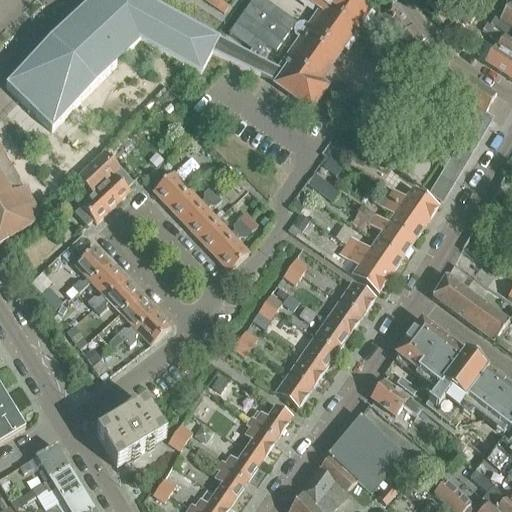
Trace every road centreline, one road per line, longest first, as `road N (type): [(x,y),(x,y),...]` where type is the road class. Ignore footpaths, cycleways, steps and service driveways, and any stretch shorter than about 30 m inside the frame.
road 1 (residential): [(227,303),(139,209),(110,236),(196,326)]
road 2 (residential): [(267,511),(407,298)]
road 3 (residential): [(407,298),(511,129)]
road 4 (residential): [(314,158),(227,303)]
road 5 (residential): [(196,326),(67,429)]
road 6 (residential): [(511,93),(453,54),(406,0)]
road 7 (residential): [(407,298),(511,378)]
road 8 (residential): [(67,429),(0,320)]
